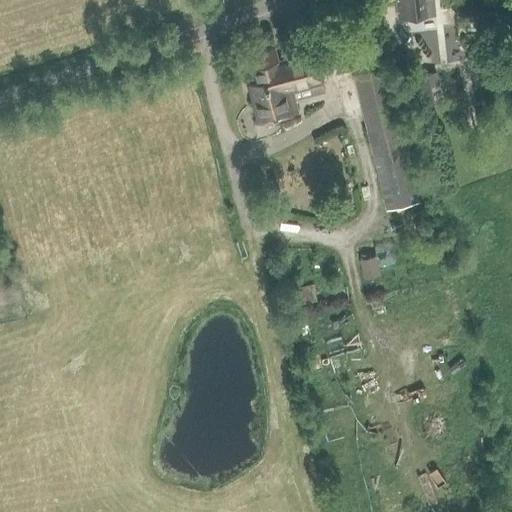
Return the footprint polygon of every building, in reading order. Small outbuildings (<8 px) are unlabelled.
[(395,0),(397,19),(435,16),(433,0),(395,0)] [(456,24),(427,29),(434,65),(463,60),(456,24)] [(343,52),(340,36),(317,41),(321,57),(343,52)] [(253,82),(263,121),(297,112),(294,99),(325,91),(314,51),(278,61),(274,46),(250,52),(254,67),(252,67),(255,82),(253,82)] [(386,62),(352,70),(386,206),(419,198),(386,62)] [(425,104),(443,100),(436,71),(418,75),(425,104)] [(360,259),(364,278),(380,275),(376,256),(360,259)]
